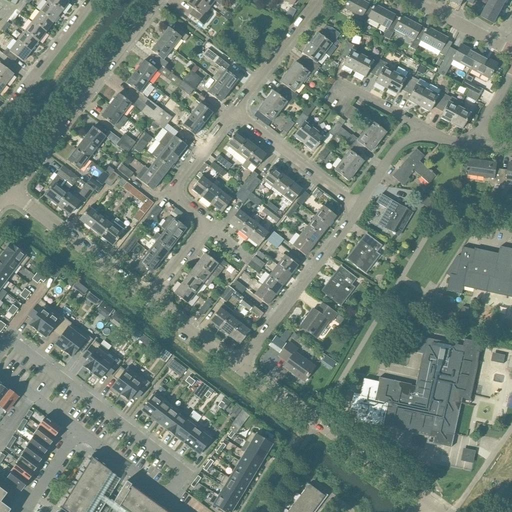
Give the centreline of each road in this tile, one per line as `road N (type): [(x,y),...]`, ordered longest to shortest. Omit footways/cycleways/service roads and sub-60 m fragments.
road 1 (residential): [(0,349),(8,338),(184,472),(166,496)]
road 2 (unclassified): [(9,191),(160,0)]
road 3 (unclassified): [(425,502),(240,370)]
road 4 (residential): [(240,370),(358,207)]
road 5 (unclassified): [(148,299),(9,191)]
road 6 (residential): [(358,207),(232,110)]
road 7 (residential): [(205,228),(169,192),(232,110)]
road 8 (residential): [(0,120),(92,0)]
road 9 (residential): [(232,110),(318,0)]
